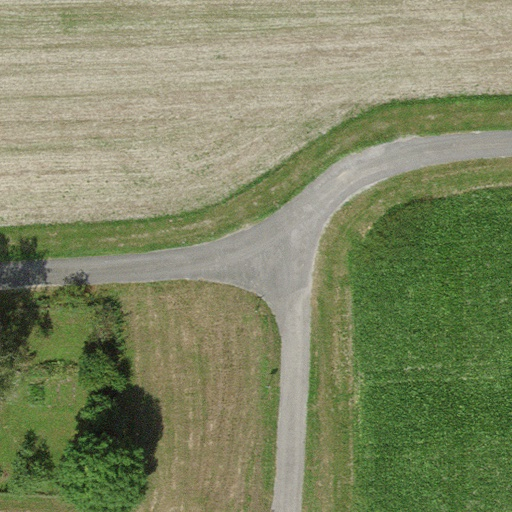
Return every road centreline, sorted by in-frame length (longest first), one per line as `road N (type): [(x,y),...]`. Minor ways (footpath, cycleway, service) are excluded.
road 1 (unclassified): [(297,261),(0,273)]
road 2 (unclassified): [(511,139),(357,169),(320,210),(297,261)]
road 3 (unclassified): [(290,511),(297,261)]
